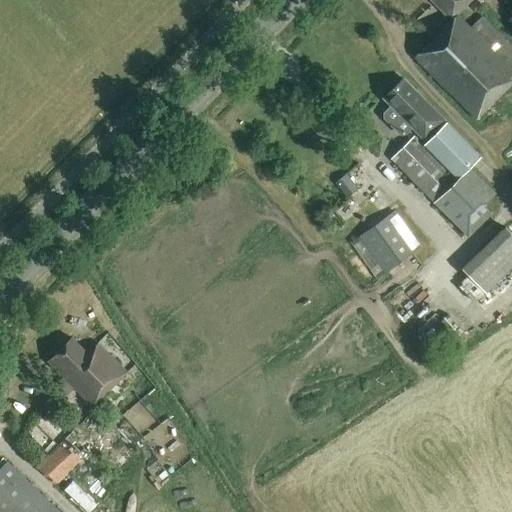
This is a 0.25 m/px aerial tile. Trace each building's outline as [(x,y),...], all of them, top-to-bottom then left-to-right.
[(430,0),(451,20),(414,58),(476,120),(511,83),(511,47),(481,16),(469,27),(457,15),(471,0),(430,0)] [(383,98),(391,106),(381,115),(382,120),(398,136),(404,136),(413,127),(423,138),(442,119),(421,98),(403,79),(383,98)] [(496,194),(470,168),(481,156),(446,121),(423,144),(414,136),(391,159),(434,202),(433,202),(469,237),(491,214),(484,206),(496,194)] [(420,247),(394,212),(361,237),(386,272),(420,247)] [(511,233),(505,227),(462,269),(485,293),(511,266),(511,233)] [(440,321),(458,337),(464,329),(447,314),(440,321)] [(87,353),(72,338),(48,362),(92,407),(126,373),(97,343),(87,353)] [(87,452),(110,476),(136,450),(95,409),(37,466),(55,484),(87,452)] [(59,511),(6,462),(0,468),(0,511),(59,511)] [(101,510),(139,511),(140,503),(101,501),(101,510)]
